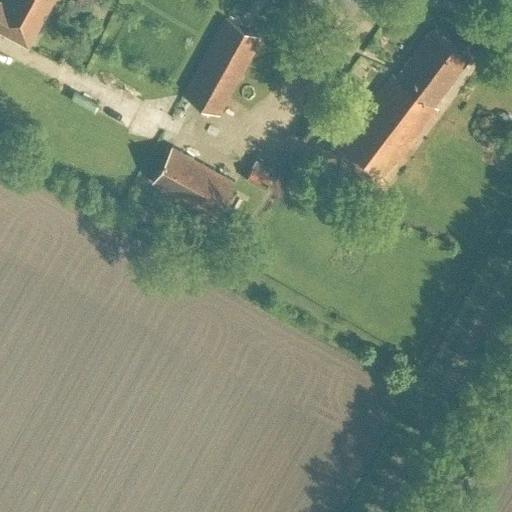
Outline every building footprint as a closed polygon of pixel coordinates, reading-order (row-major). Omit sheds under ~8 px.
[(0,0),(0,29),(28,44),(51,0),(2,0),(2,1),(0,0)] [(219,113),(262,36),(225,15),(182,92),(219,113)] [(433,104),(470,55),(432,26),(395,75),(392,72),(336,144),(382,179),(438,107),(433,104)] [(170,146),(152,178),(216,214),(234,182),(170,146)] [(264,188),(270,176),(251,165),(245,177),(264,188)]
